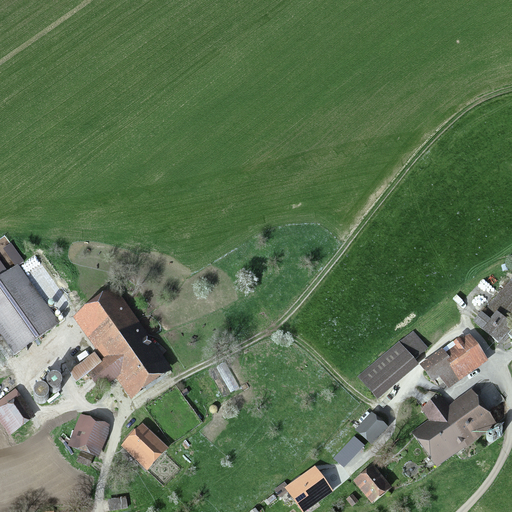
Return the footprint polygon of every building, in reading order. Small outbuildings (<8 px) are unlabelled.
[(0,278),(0,334),(14,355),(59,323),(18,265),(0,278)] [(511,277),(474,323),(497,343),(511,326),(511,277)] [(119,378),(133,397),(168,372),(113,293),(77,318),(107,361),(89,374),(101,391),(119,378)] [(359,377),(375,397),(414,365),(411,362),(427,350),(413,333),(359,377)] [(448,397),(460,388),(486,369),(466,340),(443,356),(421,373),(432,387),(437,383),(448,397)] [(414,436),(436,468),(493,428),(469,393),(447,408),(438,395),(429,391),(417,402),(433,422),(414,436)] [(0,403),(0,423),(8,434),(31,418),(14,394),(0,403)] [(359,409),(343,427),(366,447),(382,429),(359,409)] [(81,418),(68,446),(95,458),(107,430),(81,418)] [(146,467),(164,449),(139,425),(122,443),(146,467)] [(357,482),(373,502),(389,490),(373,470),(357,482)] [(314,471),(286,490),(300,511),(308,511),(331,497),(314,471)] [(354,497),(348,501),(353,506),(358,503),(354,497)] [(127,498),(111,499),(112,509),(128,508),(127,498)]
